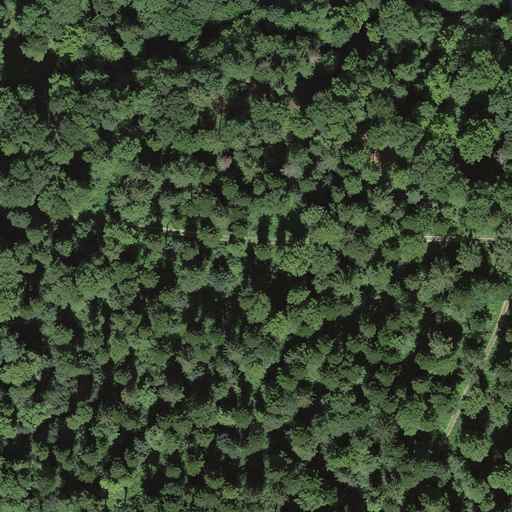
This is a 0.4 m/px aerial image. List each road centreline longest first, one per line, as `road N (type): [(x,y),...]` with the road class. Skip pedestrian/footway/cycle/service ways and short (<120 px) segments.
road 1 (track): [(0,210),(290,240),(511,242)]
road 2 (track): [(466,239),(485,252),(508,303),(492,356),(412,511)]
road 3 (track): [(511,15),(386,0)]
